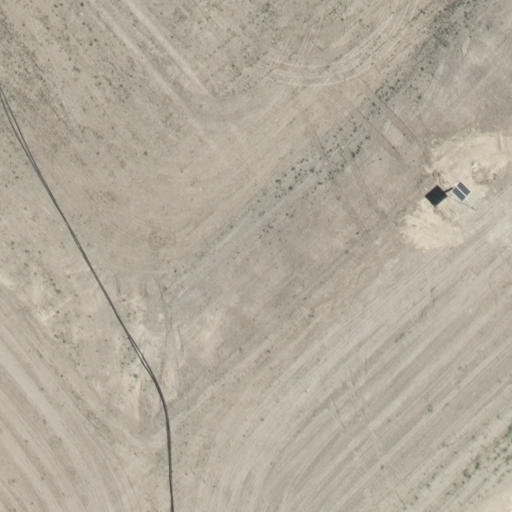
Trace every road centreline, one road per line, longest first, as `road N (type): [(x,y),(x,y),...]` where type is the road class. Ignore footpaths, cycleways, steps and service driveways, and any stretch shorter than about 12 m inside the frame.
road 1 (unknown): [(325,414),(0,44)]
road 2 (unknown): [(511,272),(196,511)]
